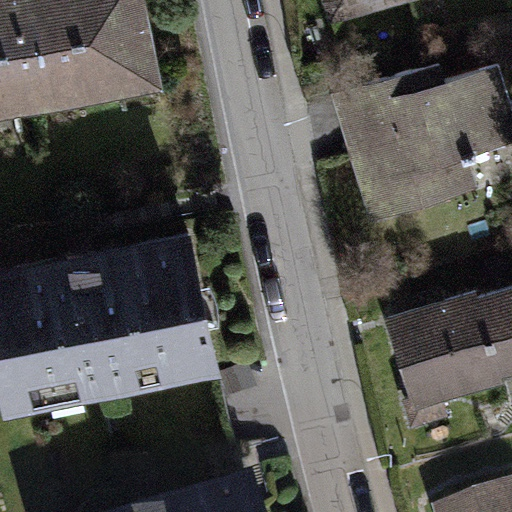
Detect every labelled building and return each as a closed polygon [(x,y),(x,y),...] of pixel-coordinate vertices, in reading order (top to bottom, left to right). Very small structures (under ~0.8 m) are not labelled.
[(145,0),(0,0),(0,120),(162,91),(145,0)] [(325,0),(335,28),(427,0),(325,0)] [(511,100),(504,60),(348,91),(374,218),(467,199),(459,161),(511,150),(511,100)] [(190,236),(0,275),(0,409),(217,365),(190,236)] [(511,286),(392,319),(419,417),(511,392),(511,286)] [(511,511),(511,500),(468,511),(511,511)]
